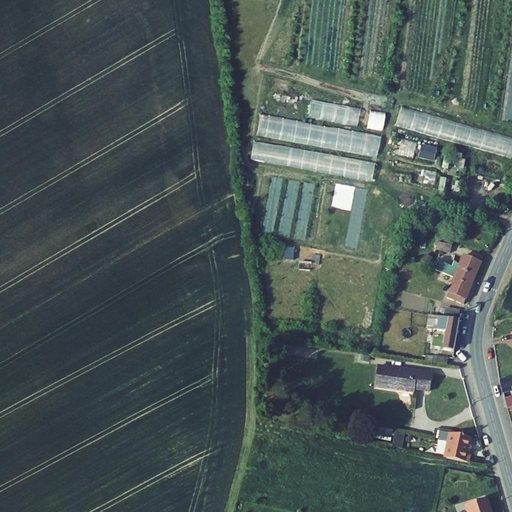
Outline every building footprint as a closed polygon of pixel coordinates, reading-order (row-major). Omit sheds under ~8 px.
[(511,157),(511,137),(399,108),(394,127),(511,158),(511,157)] [(357,127),(380,132),(385,115),(361,109),(357,127)] [(377,155),(381,135),(259,116),(256,136),(377,155)] [(376,161),(253,143),(250,162),(373,179),(376,161)] [(437,148),(422,145),(419,158),(434,162),(437,148)] [(422,171),(420,181),(431,183),(433,173),(422,171)] [(438,242),(436,250),(450,254),(452,246),(438,242)] [(294,249),(286,248),(285,260),(293,260),(294,249)] [(464,305),(481,263),(464,256),(460,265),(454,263),(452,267),(439,261),(435,270),(455,278),(447,298),(464,305)] [(311,270),(311,262),(299,261),(298,269),(311,270)] [(445,309),(444,315),(459,319),(460,312),(445,309)] [(432,335),(433,330),(447,332),(444,350),(454,351),(460,320),(431,316),(427,340),(431,341),(432,335)] [(444,350),(447,332),(433,330),(432,335),(442,337),(440,349),(444,350)] [(425,356),(424,362),(447,365),(448,359),(425,356)] [(416,372),(379,367),(376,388),(413,393),(414,390),(429,392),(432,373),(416,371),(416,372)] [(511,377),(500,380),(503,393),(511,390),(511,377)] [(403,448),(404,432),(396,431),(394,447),(403,448)] [(448,441),(445,458),(469,463),(471,455),(469,454),(472,438),(440,431),(439,439),(448,441)] [(465,505),(467,511),(491,511),(487,498),(465,505)]
